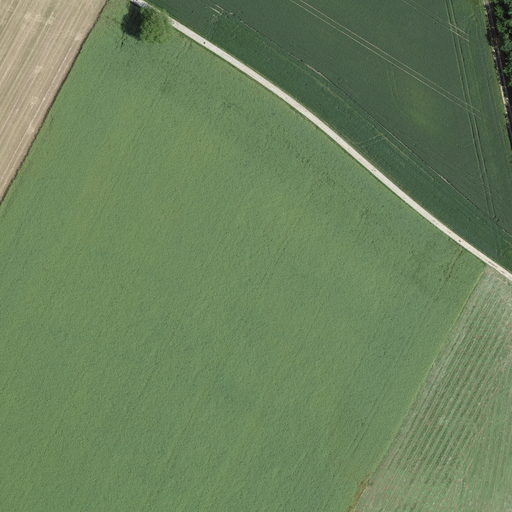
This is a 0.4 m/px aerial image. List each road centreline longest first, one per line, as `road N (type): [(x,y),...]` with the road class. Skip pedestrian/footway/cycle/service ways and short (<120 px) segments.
road 1 (track): [(135,0),(270,85),(511,279)]
road 2 (track): [(486,0),(511,120)]
